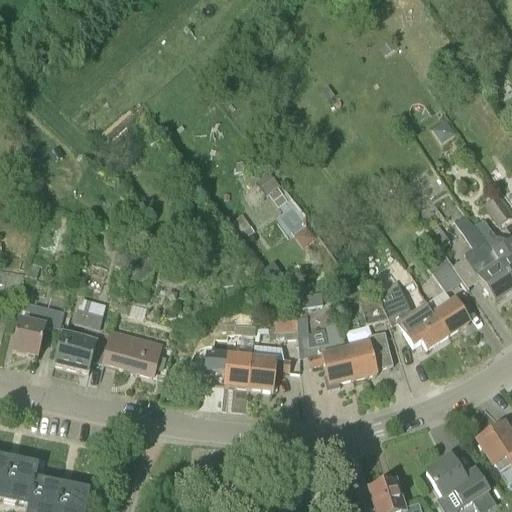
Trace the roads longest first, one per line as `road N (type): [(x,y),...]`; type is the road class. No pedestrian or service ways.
road 1 (residential): [(312,436),(152,421),(0,390)]
road 2 (residential): [(312,436),(406,419),(511,363)]
